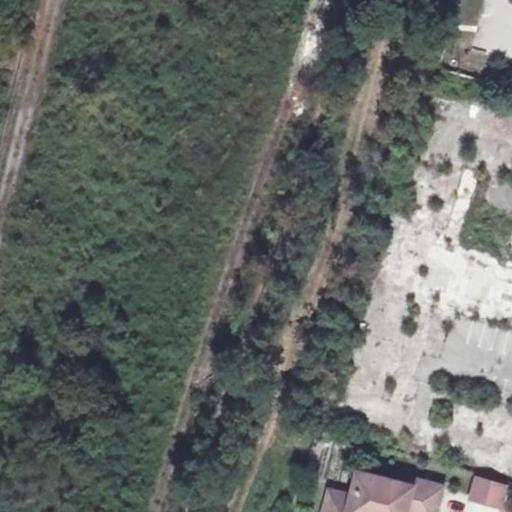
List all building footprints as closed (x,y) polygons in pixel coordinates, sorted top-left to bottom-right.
[(511,39),(488,32),(484,49),(511,56),(511,39)] [(511,476),(511,405),(415,379),(399,375),(418,304),(435,308),(511,329),(511,259),(446,241),(466,171),(511,183),(511,113),(435,92),(402,212),(393,210),(333,426),(511,476)] [(399,375),(415,379),(435,308),(418,304),(399,375)] [(435,511),(442,488),(413,481),(411,487),(360,475),(355,499),(352,508),(367,511),(366,511),(435,511)] [(510,490),(478,481),(473,499),(504,509),(510,490)] [(355,499),(333,493),(328,511),(351,511),(352,508),(355,499)]
